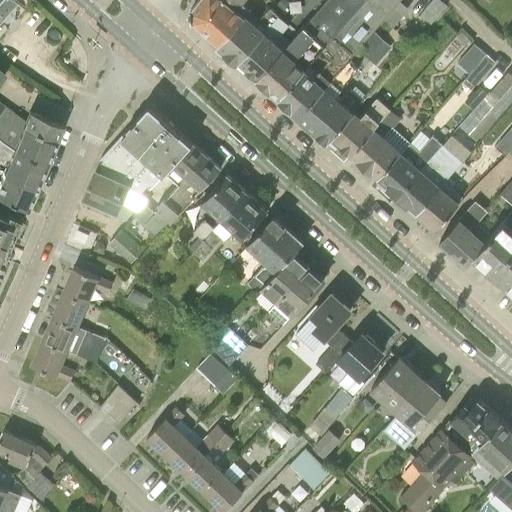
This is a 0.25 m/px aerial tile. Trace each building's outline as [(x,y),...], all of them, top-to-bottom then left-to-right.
[(0,0),(0,16),(14,0),(0,0)] [(191,10),(191,18),(192,20),(219,44),(245,15),(251,9),(243,3),(239,0),(199,0),(191,10)] [(309,65),(365,0),(328,0),(285,50),(283,49),(257,78),(280,98),(309,65)] [(292,1),(290,0),(281,0),(278,4),(284,9),(292,1)] [(365,0),(309,65),(318,74),(329,60),(340,70),(349,59),(353,54),(353,53),(384,18),(399,0),(365,0)] [(433,23),(448,5),(441,0),(433,0),(422,14),(433,23)] [(256,24),(245,15),(219,44),(239,62),(279,15),(271,7),(256,24)] [(279,15),(239,62),(257,78),(283,49),(275,41),(290,24),(279,15)] [(456,31),(449,23),(432,42),(441,49),(456,31)] [(473,37),(463,28),(454,36),(466,46),(473,37)] [(359,48),(376,63),(392,45),(375,30),(359,48)] [(475,43),(458,62),(469,74),(487,54),(475,43)] [(496,61),(487,54),(469,74),(463,81),(473,89),(496,61)] [(340,70),(299,116),(319,133),(319,132),(327,139),(326,140),(328,141),(329,141),(355,111),(364,100),(351,89),(343,99),(336,93),(359,67),(349,59),(340,70)] [(309,65),(280,98),(299,116),(340,70),(329,60),(318,74),(309,65)] [(499,98),(511,84),(511,75),(509,72),(492,91),(499,98)] [(479,85),(474,91),(482,98),(487,93),(479,85)] [(474,91),(465,102),(473,108),(482,98),(474,91)] [(339,144),(351,154),(391,109),(379,97),(363,117),(355,111),(329,141),(336,147),(339,144)] [(0,142),(5,147),(46,164),(63,124),(29,109),(25,120),(0,102),(0,142)] [(102,160),(124,180),(130,185),(139,193),(147,185),(150,188),(164,172),(165,173),(193,142),(174,125),(155,108),(155,107),(155,106),(155,105),(154,105),(146,105),(145,106),(145,107),(145,108),(143,111),(100,158),(102,160)] [(351,154),(378,178),(401,151),(386,137),(401,118),(391,109),(351,154)] [(401,151),(378,178),(398,196),(444,144),(434,135),(422,150),(412,141),(403,152),(401,151)] [(36,187),(46,164),(5,147),(0,142),(0,156),(1,157),(0,159),(0,169),(4,172),(36,187)] [(193,142),(165,173),(179,184),(155,212),(145,202),(135,214),(159,236),(221,167),(205,152),(204,153),(194,144),(195,143),(193,142)] [(398,196),(417,212),(463,160),(444,144),(398,196)] [(510,172),(511,170),(511,154),(502,164),(510,172)] [(121,201),(123,202),(130,185),(124,180),(102,160),(97,169),(96,169),(83,199),(84,200),(86,195),(118,208),(121,201)] [(463,161),(463,160),(417,212),(436,229),(449,214),(460,201),(442,186),(463,161)] [(0,198),(27,209),(35,191),(36,187),(4,172),(0,181),(0,180),(0,198)] [(247,191),(228,173),(203,201),(223,220),(248,191),(247,190),(247,191)] [(511,179),(500,193),(511,203),(511,205),(511,206),(511,179)] [(249,192),(248,191),(223,220),(242,237),(268,209),(248,192),(249,192)] [(442,240),(447,244),(466,262),(467,263),(474,255),(492,234),(478,222),(488,210),(481,203),(477,199),(454,224),(440,239),(441,240),(442,240)] [(0,249),(10,226),(3,223),(6,215),(0,213),(0,274),(3,267),(0,265),(0,249)] [(257,292),(261,288),(294,252),(303,241),(291,230),(288,233),(282,228),(282,227),(283,226),(285,225),(284,224),(282,225),(274,217),(275,216),(274,215),(247,244),(270,265),(268,267),(263,267),(248,284),(257,292)] [(190,247),(194,251),(215,228),(205,218),(194,231),(200,236),(190,247)] [(511,258),(511,226),(505,221),(504,220),(492,234),(474,255),(491,270),(497,276),(511,258)] [(215,228),(194,251),(189,258),(196,265),(224,236),(215,228)] [(110,241),(124,255),(132,262),(143,250),(121,230),(110,241)] [(103,241),(96,238),(92,249),(103,254),(105,248),(103,241)] [(309,265),(294,252),(261,288),(263,291),(261,293),(273,304),(309,265)] [(511,258),(497,276),(511,288),(511,258)] [(64,290),(89,301),(95,286),(109,291),(113,282),(74,265),(64,290)] [(324,279),(309,265),(273,304),(289,318),(324,279)] [(134,288),(128,297),(145,308),(151,298),(134,288)] [(53,314),(79,325),(89,301),(64,290),(53,314)] [(342,337),(333,328),(350,309),(333,293),(313,314),(324,324),(318,330),(333,344),(316,363),(325,372),(338,358),(353,343),(344,335),(342,337)] [(53,314),(43,339),(68,350),(79,325),(53,314)] [(92,339),(106,346),(116,325),(102,319),(92,339)] [(227,325),(218,334),(239,354),(247,345),(227,325)] [(372,366),(370,364),(383,350),(374,342),(375,340),(367,333),(365,334),(363,332),(353,343),(338,358),(351,369),(339,382),(343,386),(326,407),(325,406),(310,425),(321,435),(365,381),(362,378),(372,366)] [(218,334),(209,344),(230,364),(239,354),(218,334)] [(68,350),(43,339),(32,364),(71,380),(75,370),(62,364),(68,350)] [(197,367),(210,380),(224,365),(211,352),(197,367)] [(371,388),(385,399),(413,368),(399,356),(371,388)] [(224,365),(210,380),(224,393),(238,378),(224,365)] [(385,399),(399,412),(427,380),(413,368),(385,399)] [(440,392),(427,380),(399,412),(419,430),(448,399),(447,398),(444,401),(440,398),(437,396),(440,392)] [(137,404),(128,396),(114,411),(123,419),(137,404)] [(465,404),(450,420),(451,421),(463,431),(457,439),(472,452),(501,418),(478,398),(470,407),(465,404)] [(147,436),(166,454),(185,434),(175,424),(185,413),(177,405),(147,436)] [(511,428),(502,419),(480,444),(507,468),(511,462),(511,428)] [(275,420),(266,429),(282,444),(291,435),(275,420)] [(196,444),(185,434),(166,454),(186,472),(205,453),(206,454),(216,443),(227,431),(217,423),(196,444)] [(441,427),(412,457),(426,470),(403,495),(411,502),(421,510),(450,477),(469,457),(472,453),(441,427)] [(329,428),(313,446),(324,457),(341,438),(329,428)] [(9,459),(25,466),(17,475),(36,494),(50,481),(39,470),(52,457),(42,447),(36,444),(36,443),(4,429),(0,438),(0,449),(11,454),(9,459)] [(228,431),(216,443),(224,449),(234,439),(228,431)] [(304,449),(290,463),(290,464),(314,487),(328,473),(304,449)] [(186,473),(205,491),(224,472),(206,454),(205,453),(186,473)] [(469,457),(450,477),(456,482),(474,462),(469,457)] [(235,482),(224,472),(205,491),(225,510),(254,479),(246,472),(235,482)] [(0,505),(3,499),(17,505),(22,494),(0,485),(0,505)] [(354,511),(364,503),(355,494),(346,503),(354,511)] [(255,511),(270,511),(279,504),(271,496),(255,511)] [(418,511),(421,510),(411,502),(406,508),(403,505),(397,511),(418,511)]
